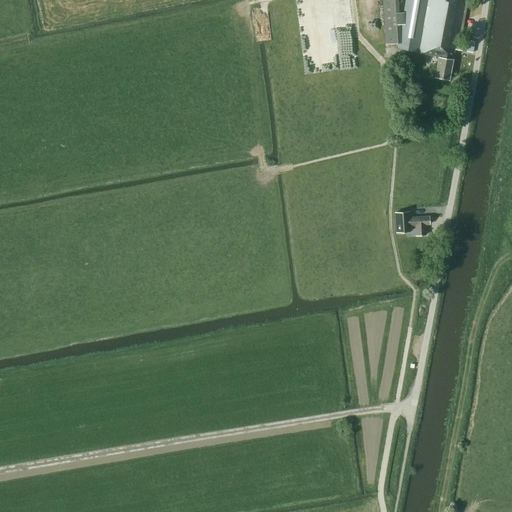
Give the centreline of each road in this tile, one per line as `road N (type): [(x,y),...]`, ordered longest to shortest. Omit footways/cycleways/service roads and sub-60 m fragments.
road 1 (track): [(395,407),(415,294),(399,272),(393,222),(399,143),(266,174),(264,156)]
road 2 (unclassified): [(410,404),(487,0)]
road 3 (track): [(441,511),(511,159)]
